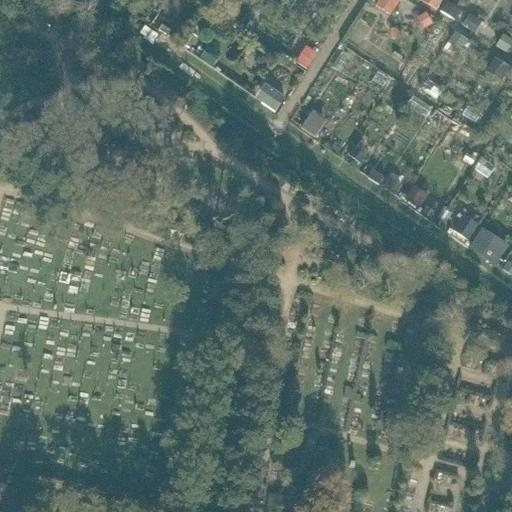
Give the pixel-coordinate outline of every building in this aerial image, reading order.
[(83,0),(97,9),(103,13),(112,0),(83,0)] [(466,16),(479,25),(486,16),(472,6),(466,16)] [(433,72),(424,80),(437,93),(446,84),(433,72)] [(417,86),(411,94),(425,106),(432,98),(417,86)] [(468,98),(464,109),(480,114),(483,103),(468,98)] [(479,165),(493,168),(495,156),(482,154),(479,165)]
